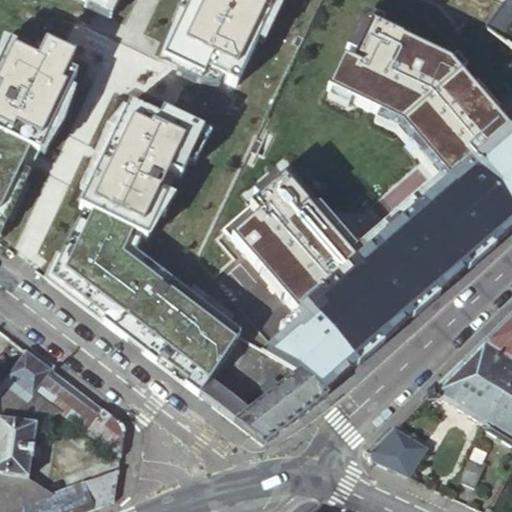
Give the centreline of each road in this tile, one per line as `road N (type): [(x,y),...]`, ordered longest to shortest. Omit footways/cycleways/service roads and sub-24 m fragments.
road 1 (unclassified): [(0,291),(159,415),(270,478)]
road 2 (residential): [(292,476),(511,258)]
